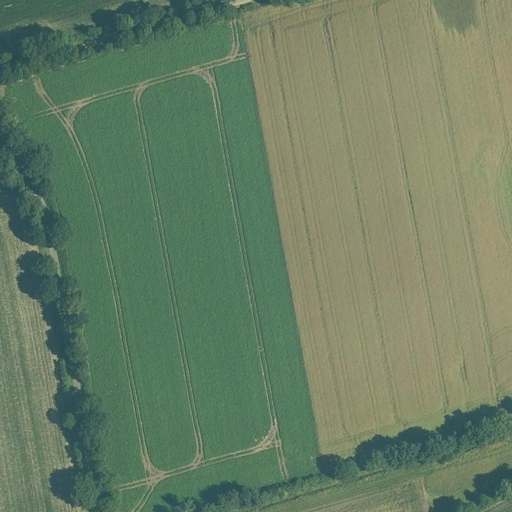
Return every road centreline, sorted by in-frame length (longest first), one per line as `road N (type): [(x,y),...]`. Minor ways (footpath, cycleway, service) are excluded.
road 1 (residential): [(0,150),(26,181),(38,216),(102,511)]
road 2 (residential): [(248,0),(0,71)]
